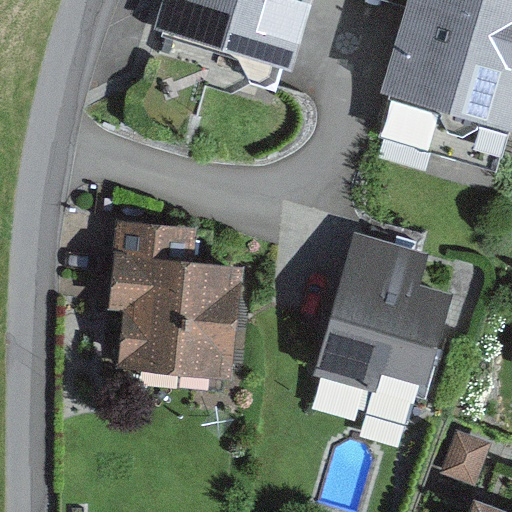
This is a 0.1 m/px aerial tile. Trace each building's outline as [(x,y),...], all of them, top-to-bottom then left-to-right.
[(304,0),(168,0),(163,19),(288,55),(304,0)] [(511,98),(511,4),(496,0),(420,0),(385,119),(496,151),(511,98)] [(189,232),(122,227),(117,297),(130,298),(126,356),(226,363),(233,268),(186,265),(189,232)] [(416,256),(357,242),(328,361),(418,383),(439,296),(408,289),(416,256)] [(483,443),(460,434),(447,468),(469,477),(483,443)]
